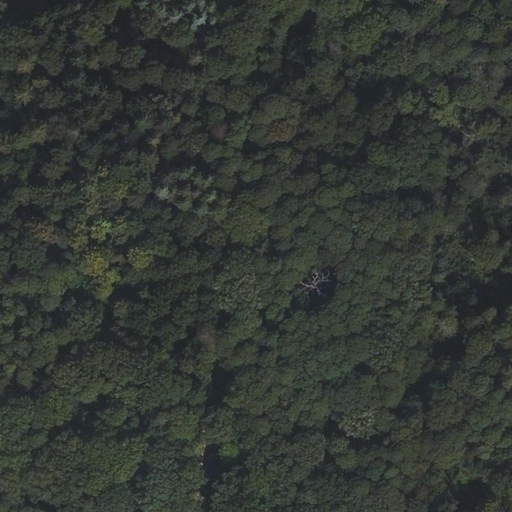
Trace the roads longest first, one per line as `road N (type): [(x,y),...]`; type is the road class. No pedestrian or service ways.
road 1 (track): [(0,183),(262,511)]
road 2 (track): [(65,511),(89,492),(145,474),(185,416)]
